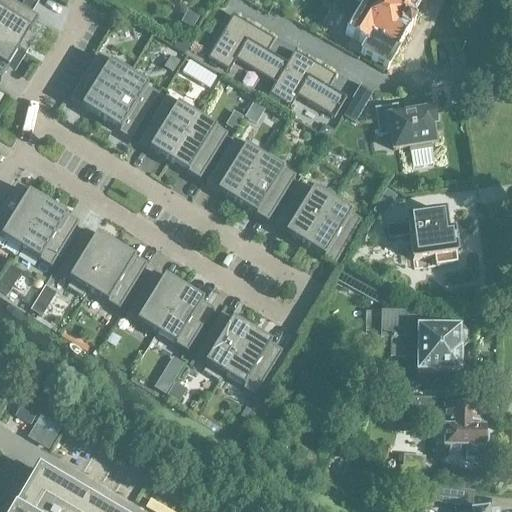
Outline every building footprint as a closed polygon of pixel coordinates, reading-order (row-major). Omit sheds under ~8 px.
[(0,0),(0,40),(18,52),(19,51),(25,54),(35,38),(29,34),(37,21),(3,0),(0,0)] [(354,0),(354,2),(365,9),(348,37),(368,49),(363,58),(390,74),(401,56),(400,55),(410,37),(411,38),(412,37),(417,29),(416,29),(417,28),(412,25),(423,7),(421,0),(354,0)] [(232,16),(207,60),(229,73),(235,62),(274,85),(286,65),(267,53),(274,41),(232,16)] [(0,81),(18,52),(0,40),(0,81)] [(274,85),(268,96),(290,109),(296,99),(333,120),(345,100),(328,89),(335,77),(293,53),(286,65),(274,85)] [(100,122),(127,77),(126,76),(130,70),(114,60),(110,66),(97,58),(69,103),(100,122)] [(172,73),(178,63),(170,58),(164,68),(172,73)] [(182,71),(209,88),(216,76),(189,59),(182,71)] [(127,77),(100,122),(130,141),(158,96),(127,77)] [(168,164),(195,119),(165,100),(137,145),(168,164)] [(263,109),(265,106),(256,101),(251,109),(257,112),(263,109)] [(353,101),(343,118),(355,125),(365,108),(353,101)] [(439,128),(437,109),(401,113),(400,105),(377,108),(381,137),(391,136),(393,152),(411,150),(411,153),(433,150),(433,148),(438,147),(436,129),(439,128)] [(225,126),(235,132),(243,118),(233,113),(225,126)] [(195,119),(168,164),(198,183),(226,138),(195,119)] [(235,206),(263,161),(233,142),(205,187),(235,206)] [(263,161),(235,206),(266,225),(294,180),(281,172),(285,166),(268,156),(264,162),(263,161)] [(304,248),(332,203),(335,197),(318,186),(314,192),(301,184),(273,229),(304,248)] [(0,247),(16,257),(19,252),(47,207),(16,188),(0,213),(0,247)] [(332,203),(304,248),(334,267),(362,222),(350,215),(354,209),(337,198),(334,204),(332,203)] [(47,207),(19,252),(50,271),(78,226),(47,207)] [(381,226),(403,222),(401,207),(378,210),(381,226)] [(399,239),(400,248),(410,247),(413,270),(455,265),(454,254),(456,254),(454,231),(447,232),(445,212),(406,217),(407,225),(386,227),(388,240),(399,239)] [(87,294),(115,249),(84,230),(56,275),(70,283),(66,289),(82,299),(86,293),(87,294)] [(115,249),(87,294),(118,313),(146,268),(115,249)] [(386,292),(339,267),(332,278),(379,302),(386,292)] [(155,336),(183,291),(152,272),(124,317),(155,336)] [(0,292),(8,297),(10,294),(9,289),(1,284),(0,284),(0,292)] [(183,291),(155,336),(186,355),(214,310),(183,291)] [(34,306),(30,312),(41,319),(45,313),(34,306)] [(389,358),(416,358),(416,374),(460,374),(460,353),(466,347),(466,332),(460,332),(460,329),(419,328),(418,317),(407,317),(407,313),(380,312),(365,312),(364,333),(379,333),(379,339),(390,340),(389,358)] [(223,378),(251,333),(220,314),(192,359),(206,367),(202,374),(218,384),(222,378),(223,378)] [(251,333),(223,378),(254,397),(282,352),(251,333)] [(112,335),(107,343),(116,349),(121,340),(112,335)] [(155,389),(166,396),(173,385),(162,379),(155,389)] [(25,400),(16,415),(31,424),(40,409),(25,400)] [(479,430),(479,408),(435,408),(435,400),(401,400),(401,427),(431,427),(431,415),(443,415),(443,450),(465,451),(465,460),(481,460),(481,451),(483,451),(483,449),(488,445),(488,436),(483,430),(479,430)] [(246,422),(252,412),(245,408),(240,418),(246,422)] [(65,423),(44,410),(27,439),(48,452),(65,423)] [(306,476),(317,457),(298,446),(287,465),(306,476)] [(403,469),(401,469),(400,483),(424,485),(425,471),(422,471),(423,459),(404,457),(403,469)] [(105,511),(37,471),(12,511),(105,511)] [(451,487),(470,489),(472,476),(452,473),(451,487)] [(429,488),(427,502),(470,508),(472,494),(429,488)]
